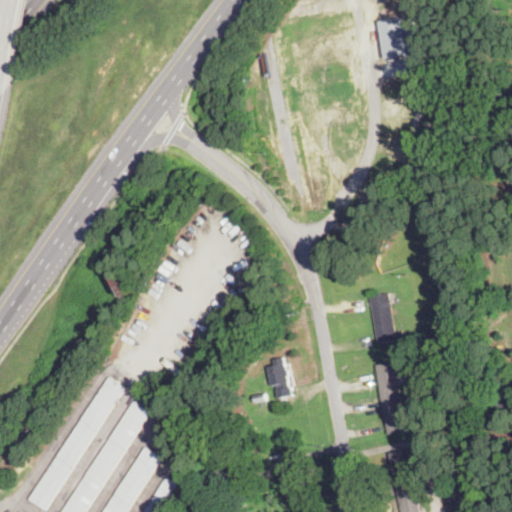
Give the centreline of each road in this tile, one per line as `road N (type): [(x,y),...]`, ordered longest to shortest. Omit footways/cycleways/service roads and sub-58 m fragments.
road 1 (residential): [(358,511),(314,284),(298,245),(264,198),(184,134)]
road 2 (primary): [(116,161),(236,0)]
road 3 (primary): [(0,324),(116,161)]
